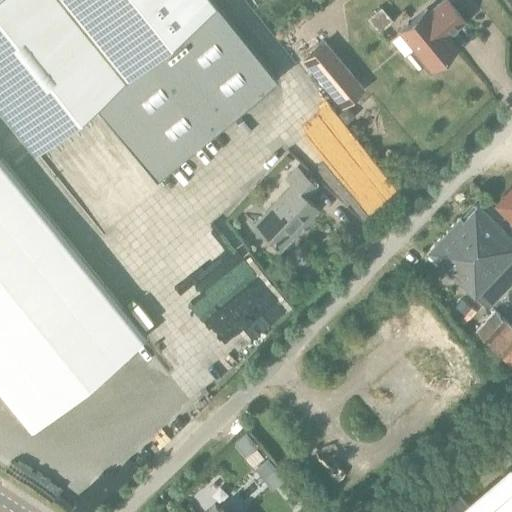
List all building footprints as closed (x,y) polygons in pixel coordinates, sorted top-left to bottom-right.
[(0,0),(0,107),(34,150),(95,101),(156,176),(277,78),(213,0),(0,0)] [(458,46),(447,33),(465,19),(448,0),(441,0),(429,11),(426,7),(399,30),(414,48),(410,51),(422,65),(426,62),(431,68),(458,46)] [(363,87),(325,41),(304,58),(342,104),(363,87)] [(324,119),(368,177),(355,187),(361,195),(386,175),(336,110),(324,119)] [(0,390),(30,428),(145,335),(0,155),(0,390)] [(306,196),(316,185),(297,167),(286,179),(290,183),(253,221),(280,247),(318,207),(306,196)] [(463,219),(460,216),(428,251),(478,299),(481,296),(488,303),(511,277),(511,238),(477,204),(463,219)] [(220,217),(163,267),(187,294),(244,243),(220,217)] [(249,340),(291,306),(256,264),(222,292),(214,281),(196,296),(213,317),(209,321),(225,340),(239,328),(249,340)] [(390,304),(381,314),(409,341),(428,322),(439,333),(451,321),(426,298),(416,309),(400,294),(398,296),(394,295),(389,301),(390,304)] [(511,361),(511,319),(501,308),(480,328),(511,361)] [(363,332),(361,334),(385,357),(368,374),(385,390),(402,372),(391,361),(409,341),(381,314),(371,324),(368,323),(362,329),(363,332)] [(318,380),(309,389),(338,417),(356,397),(367,408),(385,390),(368,374),(352,391),(328,369),(326,371),(323,370),(317,376),(318,380)] [(291,408),(290,410),(305,424),(295,436),(319,459),(331,447),(319,436),(338,417),(309,389),(300,399),(296,398),(290,404),(291,408)] [(244,431),(233,441),(244,454),(255,445),(244,431)] [(254,467),(271,488),(283,478),(266,458),(254,467)] [(511,511),(511,467),(470,504),(462,510),(463,511),(511,511)] [(466,511),(464,511),(463,511),(462,510),(470,504),(464,497),(456,489),(429,511),(466,511)] [(218,508),(214,503),(204,511),(236,511),(237,511),(236,511),(225,511),(220,506),(218,508)]
